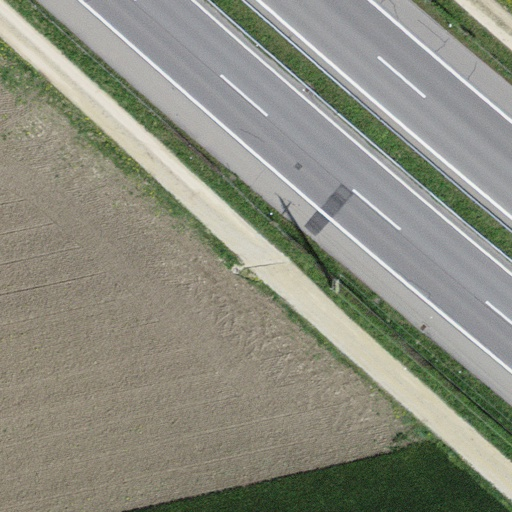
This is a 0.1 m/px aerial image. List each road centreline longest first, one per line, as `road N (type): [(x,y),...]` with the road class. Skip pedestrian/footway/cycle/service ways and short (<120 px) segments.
road 1 (track): [(511,490),(0,7)]
road 2 (motorway): [(124,0),(511,328)]
road 3 (motorway): [(511,171),(308,0)]
